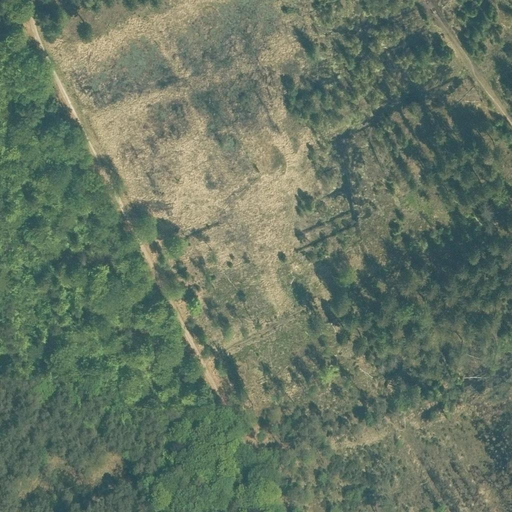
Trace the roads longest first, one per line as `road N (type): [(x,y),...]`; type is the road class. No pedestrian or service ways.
road 1 (track): [(29,0),(32,21),(203,365)]
road 2 (track): [(278,511),(203,365)]
road 3 (track): [(426,0),(511,123)]
